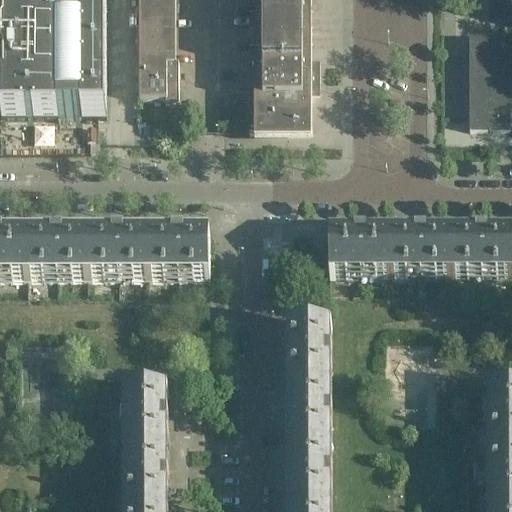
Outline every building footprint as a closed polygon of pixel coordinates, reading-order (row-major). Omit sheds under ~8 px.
[(106,122),(105,0),(0,0),(0,92),(2,92),(2,123),(106,122)] [(176,70),(175,0),(139,0),(139,105),(165,105),(165,110),(179,110),(179,70),(176,70)] [(311,18),(311,0),(253,0),(254,69),(248,69),(248,104),(277,104),(277,101),(297,101),(297,103),(311,103),(320,103),(320,69),(311,69),(311,18)] [(511,99),(510,99),(510,43),(507,43),(469,43),(469,135),(510,135),(510,131),(511,130),(511,99)] [(311,123),(311,103),(297,103),(297,101),(277,101),(277,104),(248,104),(249,138),(254,138),(254,146),(311,145),(311,123)] [(238,113),(230,113),(230,117),(247,118),(247,104),(238,103),(238,113)] [(0,286),(28,286),(28,242),(0,241),(0,286)] [(210,286),(210,241),(149,242),(149,286),(210,286)] [(391,286),(391,241),(330,241),(330,286),(391,286)] [(451,285),(451,241),(391,241),(391,286),(451,285)] [(511,285),(511,241),(451,241),(451,285),(511,285)] [(88,286),(88,242),(28,242),(28,286),(88,286)] [(149,286),(149,242),(88,242),(88,286),(149,286)] [(313,262),(313,245),(293,246),(293,262),(313,262)] [(332,511),(332,333),(287,333),(287,511),(332,511)] [(511,458),(511,397),(487,397),(488,459),(511,458)] [(168,459),(168,398),(123,398),(124,460),(168,459)] [(511,511),(511,458),(488,459),(487,511),(511,511)] [(168,511),(168,459),(124,460),(123,511),(168,511)]
